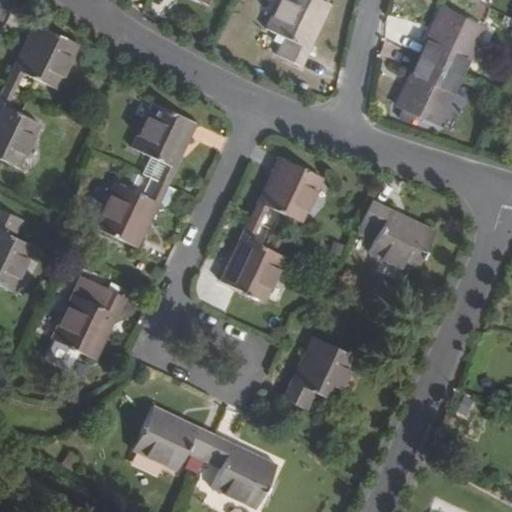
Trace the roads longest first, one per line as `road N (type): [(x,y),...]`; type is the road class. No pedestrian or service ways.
road 1 (residential): [(81,0),(258,103),(507,187)]
road 2 (residential): [(507,187),(493,239),(378,511)]
